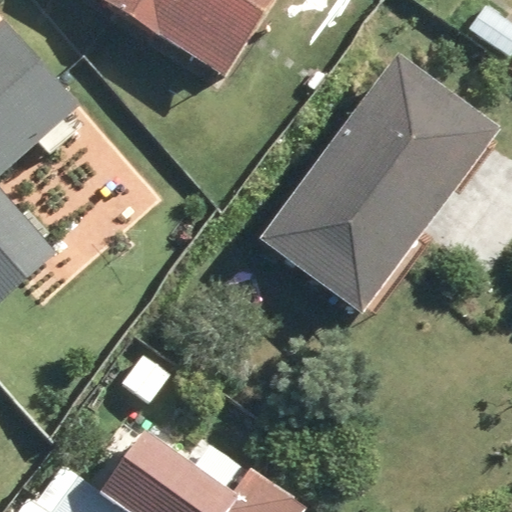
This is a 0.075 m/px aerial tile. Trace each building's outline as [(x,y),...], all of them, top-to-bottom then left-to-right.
[(113,0),(228,74),(276,0),(113,0)] [(0,32),(0,302),(60,252),(0,181),(0,179),(80,112),(7,26),(0,32)] [(267,244),(366,315),(501,127),(403,56),(267,244)] [(138,348),(113,384),(150,409),(175,373),(138,348)] [(232,511),(243,496),(148,433),(105,497),(127,511),(232,511)]
